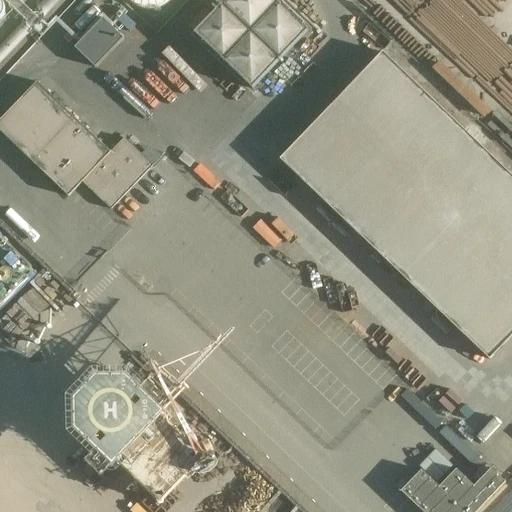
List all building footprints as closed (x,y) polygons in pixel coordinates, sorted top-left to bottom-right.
[(74,48),(95,67),(123,38),(102,18),(74,48)] [(511,176),(382,52),(280,159),(489,360),(511,335),(511,176)] [(205,104),(223,90),(201,64),(184,78),(205,104)] [(0,120),(0,131),(31,161),(27,166),(41,179),(45,175),(68,197),(82,182),(110,209),(152,166),(124,138),(134,127),(117,110),(92,135),(37,82),(0,120)] [(244,199),(237,207),(254,224),(261,216),(244,199)] [(35,254),(19,270),(27,278),(43,262),(35,254)] [(44,285),(37,293),(60,316),(68,308),(44,285)] [(14,335),(27,344),(34,334),(21,324),(14,335)] [(8,345),(0,353),(0,378),(3,381),(23,359),(8,345)] [(110,370),(145,405),(168,382),(133,348),(110,370)] [(293,377),(281,398),(300,409),(312,388),(293,377)] [(422,511),(476,511),(505,482),(491,469),(474,486),(456,469),(439,487),(421,470),(401,491),(422,511)]
